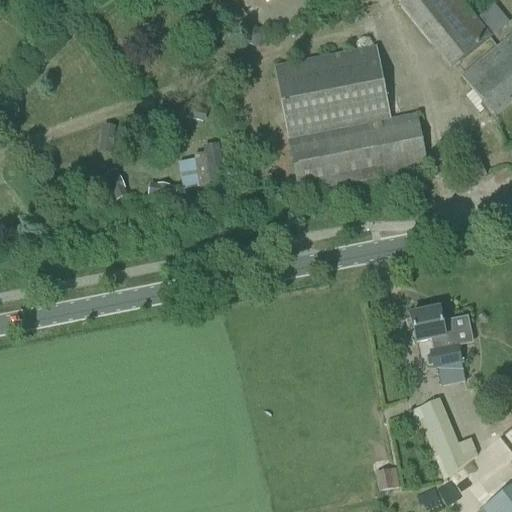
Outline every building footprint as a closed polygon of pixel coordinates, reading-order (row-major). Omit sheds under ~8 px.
[(491,40),(459,0),(410,0),(399,9),(450,73),(491,40)] [(491,37),(508,24),(494,5),(477,18),(491,37)] [(358,23),(359,19),(356,16),(352,17),(351,21),(353,24),(358,23)] [(265,36),(252,27),(242,40),(255,50),(265,36)] [(511,37),(460,78),(495,122),(511,108),(511,37)] [(427,170),(416,117),(389,122),(376,50),(274,70),(299,195),(427,170)] [(208,113),(181,106),(177,118),(186,121),(196,123),(204,125),(208,113)] [(158,113),(131,122),(135,134),(142,132),(154,128),(162,125),(158,113)] [(103,127),(99,155),(111,157),(112,149),(113,149),(115,137),(114,137),(116,129),(103,127)] [(217,148),(201,150),(202,157),(192,159),(197,192),(224,187),(217,148)] [(480,162),(462,169),(457,171),(464,186),(486,177),(480,162)] [(105,177),(116,204),(128,199),(125,192),(125,191),(121,179),(120,179),(117,172),(105,177)] [(148,198),(176,202),(178,190),(170,189),(170,188),(158,186),(157,187),(150,186),(148,198)] [(410,318),(416,347),(431,344),(433,353),(429,354),(433,373),(438,372),(442,390),(465,386),(462,367),(463,366),(459,348),(447,350),(440,312),(410,318)] [(448,482),(477,458),(471,443),(458,448),(439,402),(418,411),(420,415),(417,416),(432,453),(435,452),(448,482)] [(396,471),(375,476),(379,495),(400,491),(396,471)] [(485,511),(511,511),(511,488),(484,510),(485,511)]
